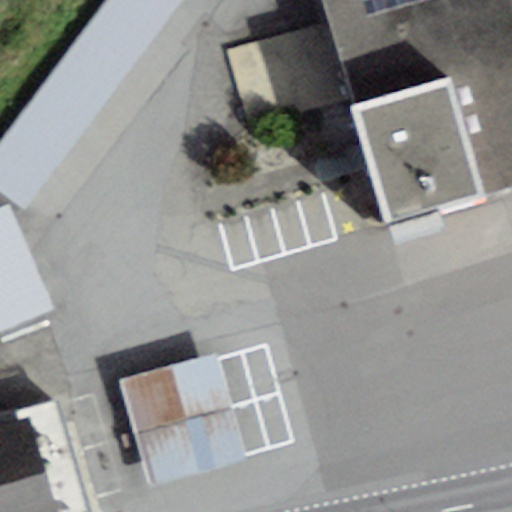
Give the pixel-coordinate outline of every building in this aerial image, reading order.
[(121,0),(0,159),(0,192),(30,215),(194,0),(121,0)] [(511,0),(320,0),(388,228),(511,191),(511,0)] [(10,218),(0,221),(0,332),(2,338),(50,318),(10,218)] [(216,362),(127,387),(142,442),(231,417),(216,362)] [(98,511),(73,413),(0,432),(0,511),(98,511)]
